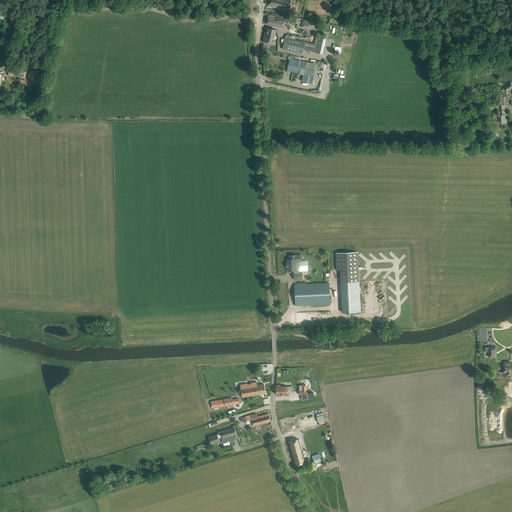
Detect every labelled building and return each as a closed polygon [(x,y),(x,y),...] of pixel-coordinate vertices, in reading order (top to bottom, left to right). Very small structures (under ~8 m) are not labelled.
[(269,0),(268,6),(276,8),(275,9),(289,11),(291,1),(287,0),(269,0)] [(267,24),(282,28),(283,25),(286,26),(287,21),(274,18),(274,16),(268,15),(267,24)] [(301,28),(306,29),(307,30),(310,29),(312,21),(306,20),(306,21),(302,20),(301,28)] [(263,42),(275,44),(276,42),(273,41),(275,30),(268,28),(266,37),(264,36),(263,42)] [(318,37),(316,44),(295,40),(296,38),(292,37),(292,36),(286,35),(282,49),(303,54),(303,50),(322,54),(325,39),(318,37)] [(40,56),(39,59),(45,61),(48,62),(50,56),(47,55),(46,54),(41,53),(40,56)] [(312,81),(315,64),(294,60),(295,56),(290,55),(290,59),(287,72),(288,72),(289,71),(300,73),(299,74),(303,75),(302,78),(307,79),(306,85),(309,86),(310,80),(312,81)] [(318,60),(316,67),(325,70),(327,63),(318,60)] [(10,71),(9,71),(8,76),(20,77),(23,78),(24,69),(10,68),(10,71)] [(27,78),(37,80),(38,71),(29,69),(27,78)] [(506,92),(511,87),(511,83),(510,82),(502,88),(506,92)] [(505,105),(499,105),(499,111),(501,110),(502,114),(499,115),(499,116),(496,116),(497,123),(499,123),(499,124),(508,123),(507,110),(505,110),(505,105)] [(358,252),(335,253),(336,271),(340,270),(342,313),(361,312),(358,252)] [(296,255),(289,255),(290,259),(287,259),(287,263),(286,263),(286,267),(288,267),(288,271),(294,271),(294,273),(294,274),(294,280),(302,279),(302,273),(299,273),(298,269),(296,269),(295,262),(301,262),(301,255),(296,255)] [(294,285),(295,306),(297,306),(330,304),(329,283),(294,285)] [(503,366),(503,371),(510,371),(510,375),(511,374),(511,365),(510,366),(510,362),(504,362),(504,366),(503,366)] [(242,397),(266,393),(264,385),(257,386),(257,382),(240,385),(242,397)] [(275,385),(276,394),(287,394),(287,386),(280,387),(280,385),(275,385)] [(307,393),(307,390),(306,390),(305,385),(301,385),(301,386),(299,386),(300,390),(299,391),(299,395),(301,394),(307,394),(307,393)] [(211,401),(212,408),(241,403),(240,398),(233,399),(232,398),(211,401)] [(247,421),(251,420),(253,425),(270,421),(268,414),(257,417),(256,413),(245,417),(245,416),(240,418),(241,419),(242,422),(246,420),(247,421)] [(301,420),(289,423),(291,432),(304,428),(301,420)] [(236,435),(234,427),(221,431),(223,439),(226,438),(227,442),(236,439),(235,438),(236,437),(235,435),(236,435)] [(208,438),(210,444),(219,440),(217,434),(208,438)] [(288,441),(296,466),(306,463),(298,438),(288,441)] [(312,457),(314,464),(321,462),(319,455),(312,457)]
